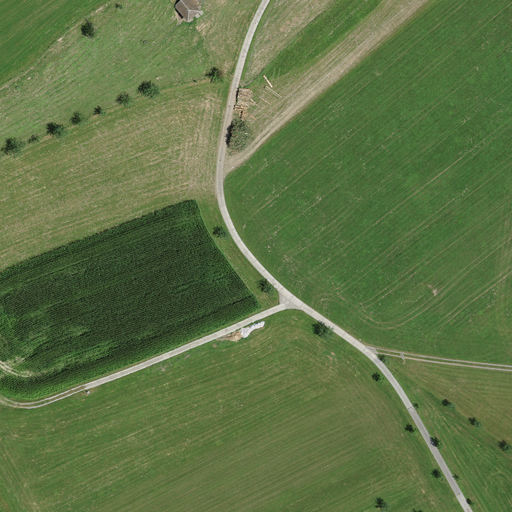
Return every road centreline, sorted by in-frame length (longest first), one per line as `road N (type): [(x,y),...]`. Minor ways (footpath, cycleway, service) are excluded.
road 1 (unclassified): [(469,511),(384,369),(278,286),(227,219),(219,173),(224,139),(246,46),(268,0)]
road 2 (track): [(19,401),(57,397),(131,369),(291,297)]
road 3 (track): [(368,353),(511,367)]
